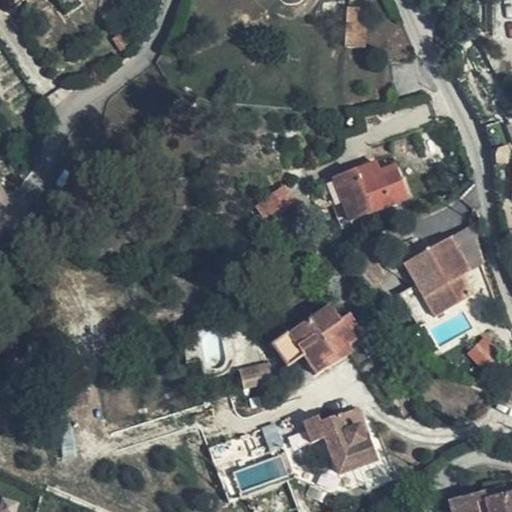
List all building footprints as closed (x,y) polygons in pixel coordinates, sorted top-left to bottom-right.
[(367,11),(348,10),(346,49),(364,49),(367,11)] [(511,141),(504,123),(484,131),(493,154),(511,145),(511,141)] [(376,165),(335,181),(352,223),(408,203),(395,171),(381,175),(376,165)] [(283,192),(260,210),(271,223),(293,206),(283,192)] [(199,209),(178,209),(180,232),(200,232),(199,209)] [(271,223),(260,210),(257,212),(267,226),(271,223)] [(473,297),(463,278),(459,271),(466,266),(453,243),(406,270),(418,288),(423,286),(440,317),(473,297)] [(459,271),(463,278),(470,273),(466,266),(459,271)] [(436,319),(440,317),(423,286),(418,288),(436,319)] [(420,328),(436,319),(418,288),(402,298),(420,328)] [(339,325),(327,307),(273,348),(287,368),(301,357),(316,376),(363,340),(348,317),(339,325)] [(486,342),(473,355),(488,370),(501,357),(486,342)] [(234,371),(241,393),(267,384),(269,383),(262,362),(234,371)] [(317,419),(303,424),(312,445),(325,440),(339,476),(376,462),(368,440),(364,441),(359,430),(346,435),(339,417),(320,425),(317,419)] [(273,439),(281,436),(296,430),(291,418),(277,423),(268,426),(273,439)] [(503,487),(482,492),(485,500),(504,495),(503,487)] [(240,511),(243,502),(206,489),(201,507),(215,511),(240,511)] [(485,500),(482,492),(450,501),(452,511),(511,511),(511,492),(504,495),(485,500)]
